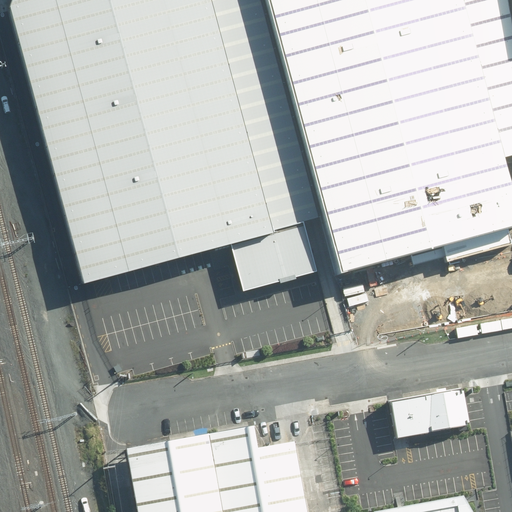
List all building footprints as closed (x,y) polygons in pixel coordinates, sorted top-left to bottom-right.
[(19,0),(12,25),(91,296),(230,255),(243,299),(321,277),(307,231),(322,227),(255,0),(19,0)] [(511,42),(505,0),(268,0),(335,276),(511,234),(511,168),(508,152),(511,148),(511,42)] [(462,386),(389,399),(396,438),(469,425),(462,386)] [(131,511),(307,511),(295,443),(259,449),(255,426),(120,450),(131,511)] [(464,432),(420,440),(429,491),(472,483),(464,432)] [(400,466),(386,469),(389,487),(404,485),(400,466)] [(471,511),(468,497),(395,511),(471,511)]
